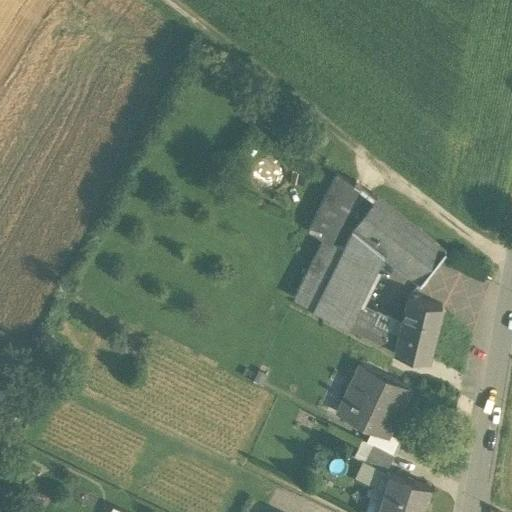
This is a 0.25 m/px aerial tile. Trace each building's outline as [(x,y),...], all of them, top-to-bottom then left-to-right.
[(313,308),(342,247),(331,241),(359,186),(336,173),(307,230),(323,238),(293,299),(313,308)] [(376,196),(351,229),(383,254),(421,283),(446,251),(376,196)] [(342,247),(313,308),(348,326),(359,304),(383,254),(351,229),(342,247)] [(408,297),(401,324),(395,350),(395,351),(429,359),(442,305),(408,297)] [(348,326),(395,350),(401,324),(359,304),(348,326)] [(261,361),(252,380),(267,388),(276,369),(261,361)] [(405,385),(359,363),(336,412),(372,429),(387,436),(389,434),(398,413),(391,410),(395,402),(397,402),(405,385)] [(401,440),(389,434),(387,436),(372,429),(366,440),(374,444),(394,454),(401,440)] [(374,444),(366,440),(359,437),(353,451),(367,458),(374,444)] [(394,454),(374,444),(367,458),(387,467),(394,454)] [(420,511),(429,485),(391,473),(381,504),(378,511),(420,511)] [(372,500),(366,511),(378,511),(381,504),(372,500)]
